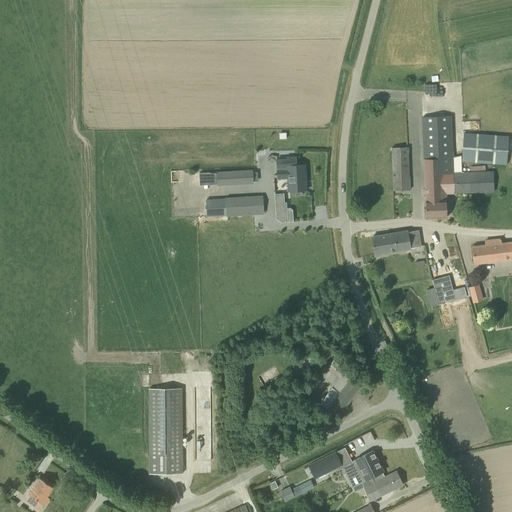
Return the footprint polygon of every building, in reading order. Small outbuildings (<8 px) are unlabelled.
[(454,157),(452,116),(422,117),(427,218),(447,217),(446,193),(494,191),(493,171),(461,172),(461,155),(454,157)] [(507,164),(509,136),(464,133),(462,161),(507,164)] [(408,147),(402,147),(392,148),(393,190),(410,190),(408,147)] [(288,192),(290,191),(290,195),(293,197),(299,196),(301,194),(301,191),(306,190),(305,190),(304,182),(306,181),(305,165),(296,165),(296,157),(287,158),(287,159),(277,160),(278,178),(288,178),(288,192)] [(217,185),(253,183),(252,170),(217,172),(217,174),(217,185)] [(275,194),(276,218),(281,222),(288,222),(286,202),(284,202),(284,193),(275,194)] [(227,216),(267,213),(266,197),(226,199),(227,216)] [(420,246),(418,230),(408,232),(372,237),(375,255),(413,248),(413,247),(420,246)] [(511,242),(501,244),(501,238),(488,240),(492,261),(511,258),(511,242)] [(492,261),(488,240),(485,240),(485,246),(473,247),(474,263),(492,261)] [(430,307),(439,305),(467,298),(464,287),(454,290),(450,276),(432,280),(434,288),(425,291),(430,307)] [(471,302),(482,300),(479,283),(468,285),(471,302)] [(409,325),(405,334),(412,336),(415,328),(409,325)] [(316,351),(320,361),(332,356),(328,346),(316,351)] [(319,403),(337,417),(363,383),(353,375),(339,393),(332,387),(319,403)] [(150,474),(182,473),(181,388),(149,388),(150,474)] [(349,460),(343,450),(317,463),(322,473),(349,460)] [(371,476),(377,472),(382,470),(373,451),(345,465),(349,474),(352,473),(354,476),(356,475),(360,483),(366,480),(365,476),(370,474),(371,476)] [(385,477),(382,470),(377,472),(371,476),(370,474),(365,476),(366,480),(360,483),(362,482),(364,487),(363,487),(370,501),(403,484),(396,471),(385,477)] [(44,505),(49,498),(46,496),(53,487),(40,478),(29,494),(44,505)] [(360,483),(353,486),(355,491),(363,487),(364,487),(362,482),(360,483)] [(298,485),(291,489),(295,497),(302,494),(298,485)]
